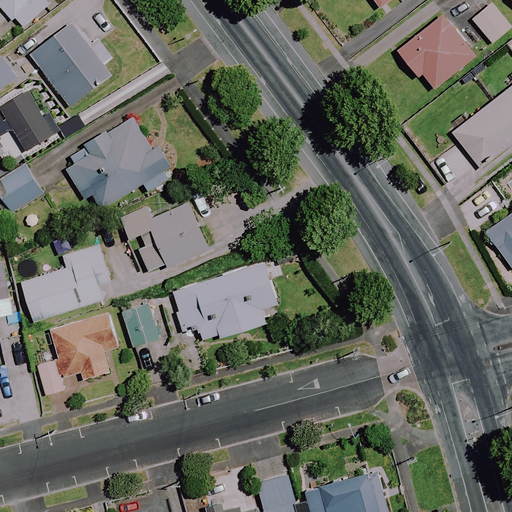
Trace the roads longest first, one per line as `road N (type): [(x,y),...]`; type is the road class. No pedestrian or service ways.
road 1 (residential): [(449,357),(0,477)]
road 2 (secondary): [(449,357),(357,182),(223,0)]
road 3 (secondary): [(495,511),(449,357)]
